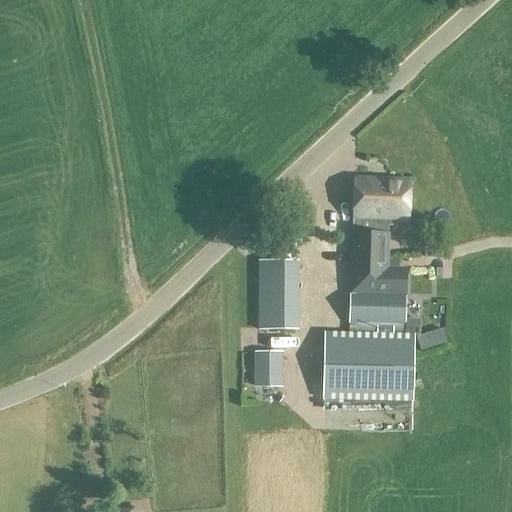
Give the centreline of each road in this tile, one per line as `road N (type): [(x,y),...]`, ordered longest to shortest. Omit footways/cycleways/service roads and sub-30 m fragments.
road 1 (unclassified): [(0,401),(76,368),(124,336),(486,0)]
road 2 (track): [(77,0),(112,140),(136,325)]
